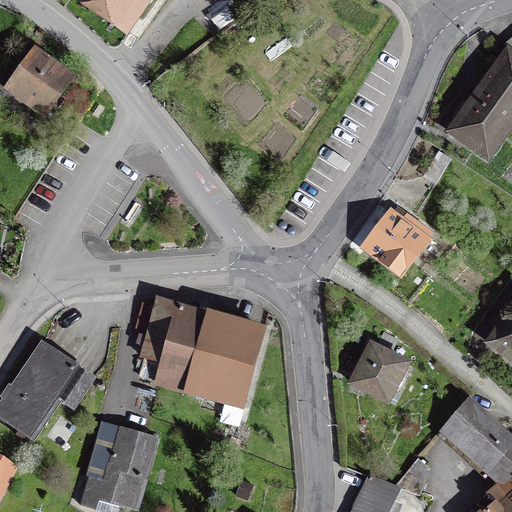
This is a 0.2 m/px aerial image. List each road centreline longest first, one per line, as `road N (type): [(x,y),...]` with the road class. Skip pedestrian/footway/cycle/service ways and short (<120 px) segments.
road 1 (residential): [(454,16),(313,253)]
road 2 (residential): [(313,253),(511,415)]
road 3 (residential): [(273,273),(302,332),(316,511)]
road 4 (residential): [(273,273),(126,85)]
road 5 (residential): [(46,277),(273,273)]
road 6 (residential): [(46,277),(126,85)]
